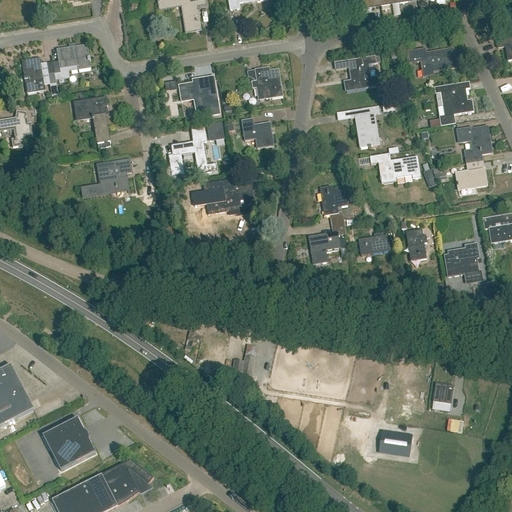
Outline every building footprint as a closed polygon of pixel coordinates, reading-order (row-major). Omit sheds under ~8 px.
[(189,35),(202,33),(200,19),(197,20),(195,6),(199,6),(200,8),(206,7),(205,0),(170,0),(158,2),(160,11),(182,8),(184,8),(189,35)] [(239,5),(269,0),(228,0),(231,12),(240,10),(239,5)] [(380,0),(361,0),(363,11),(382,8),(380,0)] [(398,0),(380,0),(382,8),(400,5),(398,0)] [(511,61),(511,40),(508,41),(497,43),(498,50),(505,48),(508,62),(511,61)] [(59,63),(53,64),(47,65),(49,77),(50,86),(57,85),(55,76),(62,74),(61,70),(78,68),(79,72),(91,70),(90,63),(91,62),(91,59),(90,59),(88,47),(57,52),(59,63)] [(426,55),(426,50),(424,51),(416,52),(418,63),(421,63),(423,79),(434,77),(434,74),(457,70),(454,50),(426,55)] [(371,80),(369,66),(376,65),(376,64),(381,64),(380,58),(335,65),(336,71),(349,69),(352,83),(344,84),(346,93),(378,88),(377,79),(371,80)] [(50,86),(49,77),(47,65),(42,66),(41,59),(22,63),(24,74),(28,74),(29,79),(25,79),(25,82),(28,95),(40,93),(38,84),(45,83),(45,87),(50,86)] [(279,71),(270,73),(270,70),(255,72),(257,83),(252,84),(252,85),(253,91),(258,90),(260,102),(283,98),(282,89),(280,89),(280,86),(281,85),(279,71)] [(198,117),(199,120),(220,116),(214,78),(198,81),(199,84),(179,87),(182,104),(194,102),(197,117),(198,117)] [(470,90),(469,86),(469,84),(451,87),(435,89),(435,94),(437,96),(441,95),(445,118),(474,113),(472,102),(466,103),(465,99),(467,99),(465,91),(470,90)] [(111,148),(106,111),(105,108),(108,107),(107,99),(75,104),(76,112),(80,112),(82,122),(84,122),(84,121),(93,120),(93,122),(94,122),(99,150),(111,148)] [(379,147),(375,116),(380,115),(379,108),(371,110),(349,113),(350,120),(357,119),(359,134),(357,134),(360,150),(379,147)] [(275,109),(265,110),(266,118),(276,117),(275,109)] [(29,125),(27,114),(21,113),(22,119),(0,122),(0,136),(1,136),(0,134),(15,132),(16,141),(12,141),(14,149),(27,147),(26,139),(34,137),(32,125),(29,125)] [(255,127),(254,121),(242,123),(245,143),(256,141),(258,151),(275,148),(271,124),(255,127)] [(439,121),(429,123),(430,130),(440,128),(439,121)] [(222,124),(206,126),(208,143),(225,140),(222,124)] [(208,168),(203,143),(207,143),(206,135),(205,128),(192,130),(193,138),(194,145),(173,148),(174,158),(167,159),(171,178),(184,176),(181,156),(196,154),(198,169),(199,175),(216,172),(215,167),(208,168)] [(464,153),(465,159),(466,166),(483,163),(482,157),(490,156),(487,142),(490,141),(488,128),(472,131),(472,130),(457,132),(459,144),(471,143),(473,152),(464,153)] [(391,163),(390,156),(370,159),(371,166),(378,165),(382,186),(397,183),(396,180),(412,178),(413,181),(421,180),(418,159),(410,160),(391,163)] [(124,179),(123,175),(132,174),(130,161),(105,165),(106,172),(98,173),(100,180),(102,179),(103,186),(82,189),(83,200),(113,195),(113,193),(129,190),(127,179),(124,179)] [(483,163),(466,166),(467,174),(456,175),(459,192),(487,188),(484,171),(483,163)] [(424,174),(427,182),(434,179),(431,172),(424,174)] [(204,186),(205,193),(224,190),(225,196),(228,196),(229,203),(208,206),(209,217),(238,212),(238,210),(255,207),(253,196),(250,196),(249,192),(258,191),(265,190),(263,177),(256,178),(231,182),(204,186)] [(331,223),(344,221),(342,209),(348,208),(345,192),(339,193),(338,190),(332,191),(331,188),(320,190),(324,218),(330,217),(331,223)] [(511,226),(502,228),(502,225),(511,222),(511,215),(483,220),(485,231),(489,231),(491,246),(511,242),(511,226)] [(332,229),(345,227),(344,221),(331,223),(332,229)] [(345,227),(332,229),(333,235),(324,236),(324,238),(309,240),(313,265),(328,263),(326,253),(341,251),(341,249),(344,249),(343,243),(340,244),(339,238),(346,236),(345,227)] [(423,238),(422,232),(406,234),(411,264),(427,261),(424,245),(427,245),(426,237),(423,238)] [(384,238),(383,235),(374,236),(375,239),(359,242),(361,258),(391,253),(388,237),(384,238)] [(449,258),(445,258),(449,280),(479,275),(476,260),(479,260),(476,247),(466,248),(467,255),(459,256),(459,253),(449,254),(449,258)] [(255,360),(257,348),(247,346),(245,358),(244,363),(234,361),(231,381),(242,383),(241,383),(251,385),(252,380),(256,360),(255,360)] [(0,429),(34,411),(11,367),(0,372),(0,429)] [(436,385),(433,403),(451,406),(454,388),(436,385)] [(61,472),(96,455),(78,420),(43,438),(61,472)] [(410,458),(412,438),(382,434),(379,454),(410,458)] [(57,511),(111,511),(118,508),(123,506),(127,503),(132,500),(136,497),(140,494),(148,487),(154,479),(131,461),(52,502),(57,511)]
